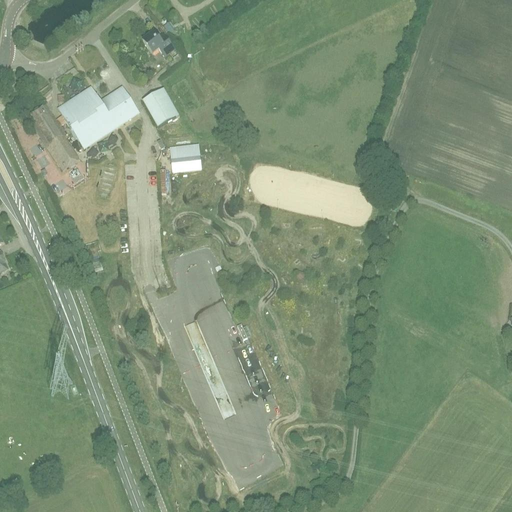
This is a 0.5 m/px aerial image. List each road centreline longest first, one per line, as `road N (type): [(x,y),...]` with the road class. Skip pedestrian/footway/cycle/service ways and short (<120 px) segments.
road 1 (primary): [(139,511),(0,165)]
road 2 (track): [(277,511),(328,499),(348,475),(372,279),(383,251)]
road 3 (unclassified): [(4,57),(52,66),(134,0)]
